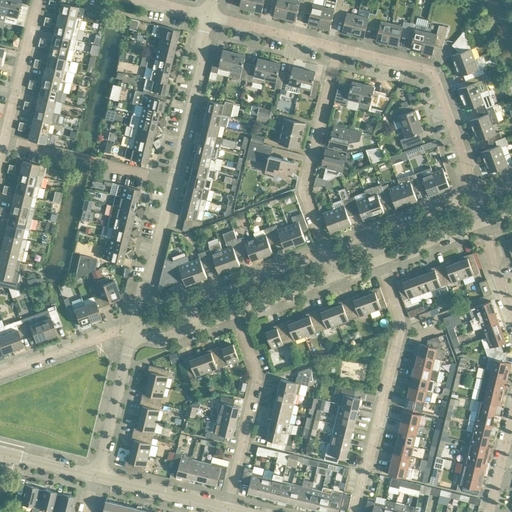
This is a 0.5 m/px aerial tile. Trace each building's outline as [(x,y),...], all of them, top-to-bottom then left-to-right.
[(0,0),(0,20),(4,21),(9,0),(0,0)] [(23,26),(28,8),(22,6),(22,7),(20,6),(21,0),(20,0),(9,0),(4,21),(23,26)] [(241,0),(239,7),(250,10),(252,0),(241,0)] [(252,0),(250,10),(261,13),(265,0),(270,2),(270,4),(271,2),(271,0),(252,0)] [(271,0),(271,2),(277,3),(273,16),(285,18),(289,0),(271,0)] [(289,0),(285,18),(296,21),(299,9),(305,10),(304,13),(307,0),(289,0)] [(308,24),(319,27),(324,7),(313,4),(314,0),(307,0),(304,13),(305,10),(311,12),(308,24)] [(325,0),(324,7),(319,27),(330,29),(333,17),(339,18),(338,21),(343,2),(343,0),(336,0),(336,2),(326,0),(325,0)] [(342,32),(353,35),(358,15),(347,12),(349,4),(343,2),(338,21),(339,18),(345,20),(342,32)] [(61,3),(58,14),(81,19),(84,8),(61,3)] [(377,9),(376,15),(372,29),(373,29),(373,27),(379,28),(376,41),(387,43),(392,23),(386,22),(387,17),(383,16),(384,10),(377,9)] [(372,29),(376,15),(369,13),(368,17),(358,15),(353,35),(364,38),(367,25),(373,27),(372,29)] [(58,14),(56,24),(78,30),(81,19),(58,14)] [(406,38),(407,38),(410,23),(404,21),(403,26),(392,23),(387,43),(398,46),(401,34),(407,35),(406,38)] [(410,23),(407,38),(408,35),(413,37),(413,39),(410,49),(421,52),(426,32),(427,27),(416,24),(410,23)] [(78,30),(56,24),(53,35),(76,40),(78,30)] [(154,36),(160,37),(176,41),(179,31),(156,25),(154,36)] [(437,34),(426,32),(421,52),(432,55),(435,45),(443,47),(445,40),(448,27),(439,25),(437,34)] [(451,56),(455,66),(475,59),(465,30),(455,42),(454,43),(460,49),(461,52),(451,56)] [(53,35),(51,45),(67,49),(73,50),(76,40),(53,35)] [(154,36),(160,37),(157,48),(174,52),(176,41),(160,37),(154,36)] [(51,45),(48,55),(65,60),(67,49),(51,45)] [(157,48),(154,58),(171,62),(174,52),(157,48)] [(229,75),(230,70),(234,52),(223,50),(220,60),(214,59),(209,78),(216,80),(218,74),(228,76),(229,75)] [(233,78),(239,79),(246,81),(249,67),(243,66),(246,55),(234,52),(230,70),(229,75),(234,76),(233,78)] [(48,55),(45,66),(66,71),(68,71),(70,61),(65,60),(48,55)] [(91,55),(88,71),(93,72),(97,57),(91,55)] [(168,73),(171,62),(154,58),(147,56),(144,67),(152,69),(168,73)] [(246,81),(252,82),(263,85),(265,78),(269,61),(258,58),(255,69),(249,67),(246,81)] [(469,73),(471,78),(484,73),(482,67),(478,68),(475,59),(455,66),(459,77),(469,73)] [(281,89),(284,76),(278,74),(281,64),(269,61),(265,78),(276,81),(274,88),(281,89)] [(64,81),(66,71),(45,66),(43,76),(64,81)] [(281,89),(287,91),(298,93),(300,87),(304,69),(293,67),(290,77),(284,76),(281,89)] [(152,69),(149,79),(169,84),(166,83),(168,73),(152,69)] [(311,90),(309,96),(316,98),(317,95),(319,84),(313,83),(316,72),(304,69),(300,87),(311,90)] [(457,89),(461,100),(481,92),(477,83),(488,79),(485,73),(484,73),(471,78),(466,80),(468,85),(457,89)] [(43,76),(40,87),(61,92),(62,92),(64,82),(64,81),(43,76)] [(166,95),(169,84),(149,79),(145,78),(143,89),(143,91),(155,94),(154,96),(160,97),(161,94),(166,95)] [(334,102),(340,103),(346,105),(348,99),(359,102),(363,84),(352,81),(351,87),(338,84),(334,102)] [(389,98),(373,94),(375,87),(363,84),(359,102),(370,104),(369,111),(374,112),(375,110),(382,111),(389,98)] [(59,102),(61,92),(40,87),(38,97),(59,102)] [(135,89),(131,104),(135,105),(143,107),(162,111),(165,101),(164,100),(160,99),(160,97),(154,96),(155,94),(143,91),(135,89)] [(415,90),(409,92),(412,101),(418,99),(415,90)] [(475,106),(477,112),(490,107),(488,100),(484,102),(481,92),(461,100),(465,110),(475,106)] [(38,97),(35,108),(52,112),(59,114),(62,103),(59,102),(38,97)] [(209,100),(206,111),(223,115),(229,117),(231,117),(235,103),(225,101),(225,104),(209,100)] [(403,107),(390,112),(394,123),(396,129),(402,127),(419,120),(415,109),(410,111),(406,102),(401,103),(403,107)] [(493,106),(490,107),(477,112),(479,117),(469,121),(473,131),(492,124),(499,122),(493,106)] [(143,107),(140,117),(157,121),(159,111),(162,112),(162,111),(143,107)] [(269,117),(271,110),(259,107),(257,114),(269,117)] [(35,108),(33,118),(50,122),(56,124),(59,114),(52,112),(35,108)] [(107,109),(106,119),(115,120),(116,110),(107,109)] [(229,117),(223,115),(206,111),(204,122),(220,126),(226,127),(229,117)] [(157,121),(140,117),(134,116),(132,126),(154,132),(157,121)] [(33,118),(30,129),(47,133),(50,122),(33,118)] [(284,118),(281,131),(302,136),(305,123),(284,118)] [(419,120),(402,127),(406,137),(400,140),(404,149),(420,143),(417,134),(423,131),(419,120)] [(217,136),(220,126),(204,122),(201,132),(217,136)] [(487,138),(489,143),(502,138),(500,132),(496,133),(492,124),(473,131),(477,142),(487,138)] [(129,137),(151,142),(154,132),(132,126),(129,137)] [(362,132),(346,128),(345,135),(332,132),(329,146),(346,151),(348,143),(360,141),(362,132)] [(52,134),(47,133),(30,129),(27,140),(49,145),(52,134)] [(299,148),(302,136),(281,131),(278,143),(299,148)] [(201,132),(199,143),(215,147),(220,148),(222,137),(217,136),(201,132)] [(252,135),(250,142),(263,145),(264,138),(252,135)] [(129,137),(127,147),(149,153),(151,142),(129,137)] [(236,141),(222,137),(221,144),(235,147),(236,141)] [(481,152),(484,163),(504,155),(501,147),(505,146),(508,145),(505,137),(502,138),(489,143),(491,149),(481,152)] [(424,151),(437,146),(435,140),(422,145),(424,151)] [(272,147),(263,145),(250,142),(246,159),(256,161),(258,153),(261,154),(264,146),(272,148),(272,147)] [(215,147),(199,143),(196,153),(217,158),(220,148),(215,147)] [(124,158),(130,159),(146,163),(149,153),(127,147),(124,158)] [(376,162),(383,159),(379,148),(371,149),(376,162)] [(326,150),(322,166),(326,167),(323,179),(328,180),(334,178),(342,175),(342,174),(342,172),(346,156),(338,154),(338,153),(326,150)] [(217,158),(196,153),(193,164),(210,168),(215,169),(217,158)] [(500,175),(511,170),(511,165),(511,164),(507,165),(504,155),(484,163),(488,173),(498,169),(500,175)] [(282,177),(282,176),(291,178),(292,176),(293,176),(294,175),(292,175),(292,173),(295,162),(287,160),(287,159),(283,158),(282,159),(270,156),(269,156),(267,164),(265,172),(274,174),(274,175),(274,176),(275,177),(275,178),(276,178),(276,179),(277,179),(278,179),(279,179),(280,179),(281,178),(282,177)] [(39,165),(22,161),(20,171),(43,177),(46,166),(44,166),(39,165)] [(215,169),(210,168),(193,164),(191,174),(212,179),(215,180),(218,170),(215,169)] [(431,168),(414,174),(419,186),(424,184),(426,188),(429,196),(439,192),(432,173),(431,168)] [(443,169),(432,173),(439,192),(450,188),(444,172),(443,169)] [(20,171),(17,182),(39,187),(40,188),(43,177),(20,171)] [(212,179),(191,174),(188,185),(209,190),(212,179)] [(408,177),(398,180),(399,185),(406,204),(417,200),(414,192),(413,188),(419,186),(414,174),(408,177)] [(323,179),(316,177),(314,184),(326,187),(328,180),(323,179)] [(326,187),(326,188),(331,189),(334,178),(328,180),(326,187)] [(39,187),(17,182),(15,192),(31,197),(36,198),(39,187)] [(137,201),(140,190),(124,186),(120,185),(117,184),(115,195),(137,201)] [(364,191),(365,192),(374,216),(384,212),(380,200),(386,198),(381,186),(381,184),(364,191)] [(388,184),(381,186),(386,198),(391,196),(396,208),(406,204),(399,185),(389,189),(388,184)] [(209,190),(188,185),(186,195),(207,200),(209,190)] [(15,192),(12,203),(29,207),(31,197),(15,192)] [(348,198),(353,210),(359,208),(363,220),(374,216),(365,192),(348,198)] [(135,211),(137,201),(115,195),(112,206),(135,211)] [(186,195),(183,206),(199,210),(204,211),(207,200),(186,195)] [(348,198),(342,201),(332,204),(334,209),(341,228),(351,224),(347,212),(353,210),(348,198)] [(34,208),(29,207),(12,203),(9,213),(31,219),(34,208)] [(230,212),(232,206),(228,205),(226,211),(223,212),(225,216),(229,215),(230,212)] [(110,216),(115,217),(132,222),(135,211),(112,206),(110,216)] [(185,231),(202,225),(203,221),(197,220),(199,210),(183,206),(181,216),(185,218),(182,230),(181,230),(185,231)] [(334,209),(323,213),(330,232),(341,228),(334,209)] [(7,224),(24,228),(29,229),(32,219),(31,219),(9,213),(7,224)] [(302,230),(308,228),(302,213),(291,217),(294,224),(288,226),(295,245),(306,241),(302,230)] [(110,216),(107,227),(108,227),(113,228),(129,232),(132,222),(115,217),(110,216)] [(7,224),(4,234),(21,239),(24,228),(7,224)] [(270,227),(274,239),(280,237),(284,249),(295,245),(288,226),(278,230),(276,225),(270,227)] [(105,237),(110,238),(127,243),(129,232),(113,228),(108,227),(105,237)] [(270,227),(264,229),(253,233),(255,238),(262,257),(273,253),(268,241),(274,239),(270,227)] [(237,239),(236,237),(234,231),(223,235),(225,241),(228,248),(222,250),(229,269),(240,265),(235,253),(241,251),(237,239)] [(4,234),(2,245),(25,251),(27,240),(21,239),(4,234)] [(237,239),(241,251),(247,249),(251,261),(262,257),(255,238),(245,242),(243,237),(237,239)] [(110,238),(108,249),(124,253),(127,243),(110,238)] [(210,249),(204,251),(208,263),(214,261),(219,273),(229,269),(222,250),(219,242),(209,246),(210,249)] [(2,245),(0,251),(0,255),(20,260),(22,261),(25,251),(2,245)] [(124,253),(108,249),(102,248),(100,258),(105,260),(122,264),(124,253)] [(189,262),(196,281),(207,277),(202,265),(208,263),(204,251),(198,254),(200,258),(189,262)] [(463,279),(479,272),(476,264),(472,253),(463,257),(462,260),(457,262),(463,279)] [(0,255),(0,266),(17,271),(20,260),(0,255)] [(91,258),(79,255),(74,278),(87,273),(91,258)] [(182,274),(183,279),(186,285),(196,281),(189,262),(187,256),(172,261),(165,258),(158,288),(159,288),(174,283),(172,278),(182,274)] [(447,284),(463,279),(457,262),(452,264),(449,262),(440,265),(447,284)] [(431,290),(447,284),(440,265),(430,269),(429,272),(425,274),(431,290)] [(20,272),(17,271),(0,266),(0,286),(20,291),(22,284),(17,282),(20,272)] [(99,269),(91,272),(94,279),(101,277),(99,269)] [(425,274),(413,278),(419,294),(431,290),(425,274)] [(106,278),(95,282),(99,294),(105,292),(108,302),(120,298),(114,281),(108,283),(106,278)] [(403,301),(419,294),(413,278),(409,280),(406,278),(405,278),(396,281),(403,301)] [(491,294),(486,280),(479,282),(484,296),(491,294)] [(370,312),(387,306),(380,287),(370,291),(369,294),(364,296),(370,312)] [(94,301),(84,305),(90,322),(91,321),(92,323),(100,320),(100,318),(101,318),(97,308),(103,306),(99,294),(93,296),(94,301)] [(356,296),(347,299),(354,318),(370,312),(364,296),(359,298),(356,296)] [(68,297),(63,299),(70,318),(76,316),(79,325),(90,322),(84,305),(82,300),(81,297),(70,302),(68,297)] [(336,306),(332,308),(338,324),(354,318),(347,299),(337,303),(338,303),(336,306)] [(472,319),(478,317),(495,311),(491,301),(469,309),(472,319)] [(46,338),(47,340),(55,337),(55,334),(56,334),(54,327),(61,324),(61,326),(62,325),(55,306),(47,308),(48,311),(37,314),(40,321),(46,338)] [(323,308),(314,311),(321,330),(338,324),(332,308),(327,310),(324,308),(323,308)] [(436,308),(430,310),(432,316),(439,313),(436,308)] [(430,310),(419,314),(421,320),(432,316),(430,310)] [(304,318),(299,320),(305,336),(321,330),(314,311),(305,315),(304,318)] [(474,330),(482,327),(498,321),(495,311),(478,317),(472,319),(470,320),(474,330)] [(26,318),(21,320),(26,334),(31,332),(35,342),(46,338),(40,321),(37,314),(26,318)] [(443,318),(447,328),(453,326),(456,325),(453,315),(443,318)] [(15,322),(4,327),(7,333),(12,350),(23,346),(20,337),(26,334),(21,320),(15,322)] [(291,320),(281,323),(288,343),(305,336),(299,320),(294,322),(291,320)] [(482,327),(485,338),(502,332),(498,321),(482,327)] [(290,347),(288,343),(281,323),(272,327),(271,330),(266,332),(272,349),(272,348),(274,353),(290,347)] [(447,328),(451,339),(457,336),(453,326),(447,328)] [(0,328),(0,348),(2,354),(12,350),(7,333),(4,327),(0,328)] [(506,342),(502,332),(485,338),(481,339),(483,346),(486,353),(503,352),(500,344),(506,342)] [(435,359),(437,348),(440,348),(441,343),(438,342),(439,336),(430,339),(430,340),(428,339),(427,345),(419,343),(419,344),(420,344),(418,354),(435,359)] [(457,336),(451,339),(455,349),(461,347),(457,336)] [(225,344),(216,347),(223,366),(239,360),(233,344),(228,346),(225,344)] [(205,354),(200,356),(206,373),(223,366),(216,347),(206,351),(207,351),(205,354)] [(503,352),(486,353),(488,359),(494,360),(491,370),(509,374),(511,363),(505,362),(507,356),(505,352),(503,352)] [(435,359),(418,354),(415,365),(439,371),(442,360),(435,359)] [(183,359),(190,379),(206,373),(200,356),(196,358),(193,356),(192,356),(183,359)] [(149,378),(148,383),(165,387),(169,370),(149,365),(147,375),(148,375),(149,378)] [(415,365),(413,375),(436,381),(437,381),(439,371),(415,365)] [(281,379),(278,389),(299,394),(301,384),(308,386),(309,386),(310,380),(313,381),(311,367),(299,372),(297,377),(295,383),(281,379)] [(482,379),(506,385),(506,383),(508,383),(508,380),(507,380),(509,374),(491,370),(485,368),(482,379)] [(413,375),(410,386),(433,392),(436,381),(413,375)] [(506,386),(506,385),(482,379),(480,389),(504,395),(505,389),(506,390),(507,387),(506,386)] [(239,382),(237,390),(245,392),(247,384),(239,382)] [(143,390),(141,399),(161,404),(165,387),(148,383),(147,388),(144,390),(143,390)] [(355,391),(336,386),(335,392),(340,394),(339,398),(338,404),(358,409),(360,399),(364,400),(364,399),(354,397),(355,391)] [(407,396),(424,401),(431,402),(433,392),(410,386),(407,396)] [(298,395),(299,394),(278,389),(276,399),(294,404),(297,394),(298,395)] [(502,401),(504,395),(480,389),(477,400),(480,400),(501,406),(501,404),(502,404),(503,401),(502,401)] [(217,412),(237,417),(240,407),(241,408),(241,407),(233,405),(235,400),(221,396),(217,412)] [(404,406),(404,407),(422,411),(424,401),(407,396),(405,407),(404,406)] [(310,407),(314,409),(315,404),(317,402),(318,399),(312,398),(311,401),(310,407)] [(449,404),(453,405),(458,406),(459,400),(451,398),(449,404)] [(141,412),(140,417),(157,421),(161,404),(141,399),(139,409),(141,412)] [(276,399),(273,409),(292,414),(294,404),(276,399)] [(318,404),(317,409),(322,410),(324,411),(326,401),(319,400),(318,404)] [(480,400),(477,411),(494,415),(497,405),(501,406),(480,400)] [(340,405),(337,414),(356,419),(358,409),(338,404),(340,405)] [(188,405),(185,415),(194,417),(197,407),(188,405)] [(289,423),(292,414),(273,409),(271,419),(289,423)] [(418,425),(421,414),(403,410),(404,411),(401,421),(418,425)] [(492,426),(494,415),(477,411),(475,421),(492,426)] [(215,422),(235,427),(237,417),(217,412),(217,413),(219,413),(217,422),(215,422)] [(335,424),(353,429),(356,419),(337,414),(335,424)] [(135,423),(133,433),(153,438),(157,421),(140,417),(139,422),(136,424),(135,423)] [(269,429),(289,434),(292,435),(294,425),(289,423),(271,419),(268,418),(266,424),(269,425),(269,429)] [(469,420),(467,431),(472,432),(489,436),(492,426),(475,421),(469,420)] [(416,436),(418,425),(401,421),(399,431),(416,436)] [(206,432),(204,437),(224,441),(226,436),(235,438),(235,437),(233,437),(235,427),(215,422),(213,432),(207,431),(206,432)] [(335,424),(332,434),(351,438),(353,429),(335,424)] [(444,425),(441,436),(446,437),(449,437),(450,433),(447,432),(448,426),(444,425)] [(285,450),(291,451),(292,445),(286,443),(289,434),(269,429),(266,439),(268,440),(267,445),(285,450)] [(399,431),(396,442),(413,446),(416,436),(399,431)] [(472,432),(470,442),(491,448),(491,447),(487,446),(489,436),(472,432)] [(132,451),(149,455),(153,438),(133,433),(130,443),(131,443),(133,446),(132,451)] [(328,443),(348,448),(351,438),(332,434),(330,444),(328,443)] [(411,457),(413,446),(396,442),(394,452),(411,457)] [(490,449),(491,448),(470,442),(469,443),(468,442),(465,453),(488,458),(489,452),(491,453),(491,450),(490,449)] [(328,443),(324,459),(338,463),(339,457),(350,459),(346,458),(348,448),(328,443)] [(256,454),(267,457),(268,455),(269,449),(258,446),(256,454)] [(269,449),(268,455),(278,457),(279,451),(269,449)] [(127,457),(124,467),(144,472),(149,455),(132,451),(130,456),(127,457)] [(279,451),(278,457),(288,460),(288,459),(289,454),(279,451)] [(390,455),(388,462),(412,468),(414,457),(411,457),(394,452),(393,455),(390,455)] [(187,477),(192,457),(180,454),(176,453),(174,461),(173,467),(178,468),(176,479),(177,475),(187,477)] [(487,464),(488,458),(465,453),(463,463),(485,469),(486,467),(487,467),(488,464),(487,464)] [(309,459),(299,456),(298,461),(303,462),(302,464),(307,465),(307,464),(309,459)] [(187,477),(197,480),(201,462),(192,459),(192,457),(187,477)] [(212,462),(207,482),(217,485),(216,488),(219,478),(224,479),(228,466),(229,461),(223,460),(222,459),(221,464),(212,462)] [(197,480),(207,482),(212,462),(211,462),(211,464),(201,462),(197,480)] [(388,473),(411,479),(413,468),(412,468),(388,462),(387,469),(389,470),(389,473),(388,473)] [(463,463),(460,474),(483,479),(484,473),(485,474),(486,471),(485,470),(485,469),(463,463)] [(437,474),(438,468),(434,467),(430,484),(437,486),(439,475),(437,474)] [(248,492),(258,495),(263,475),(252,472),(252,470),(245,468),(241,483),(249,486),(248,492),(247,496),(248,492)] [(272,479),(268,497),(278,500),(282,481),(283,477),(273,474),(272,479)] [(480,490),(483,479),(460,474),(457,484),(463,486),(462,492),(478,496),(479,490),(480,490)] [(267,497),(268,497),(272,479),(263,477),(263,475),(258,495),(262,496),(262,497),(262,499),(265,500),(267,498),(267,497)] [(399,488),(400,486),(401,480),(392,477),(389,486),(399,488)] [(308,507),(312,489),(313,482),(304,480),(302,486),(298,504),(308,507)] [(401,480),(400,486),(410,488),(411,482),(401,480)] [(278,500),(288,502),(292,484),(282,481),(278,500)] [(420,491),(421,485),(411,482),(410,488),(420,491)] [(288,502),(298,504),(302,486),(292,484),(288,502)] [(38,511),(44,489),(43,489),(43,491),(37,489),(38,488),(25,485),(23,495),(16,493),(12,507),(19,509),(21,505),(32,508),(31,511),(38,511)] [(322,491),(317,509),(327,511),(332,491),(333,490),(323,487),(322,491)] [(57,511),(61,495),(55,494),(56,492),(44,489),(38,511),(39,511),(42,511),(57,511)] [(308,507),(317,509),(322,491),(312,489),(308,507)] [(441,490),(440,495),(449,498),(451,492),(441,490)] [(332,491),(327,511),(329,511),(337,511),(339,507),(348,510),(351,496),(332,491)] [(451,492),(449,498),(459,500),(461,495),(451,492)] [(70,511),(74,497),(62,493),(61,495),(57,511),(70,511)] [(103,511),(113,511),(116,503),(106,501),(107,497),(103,511)] [(481,499),(469,497),(468,502),(480,505),(481,499)] [(383,511),(385,504),(368,500),(364,511),(383,511)] [(385,504),(383,511),(393,511),(396,503),(386,501),(386,500),(385,504)] [(404,511),(406,505),(396,502),(396,503),(393,511),(404,511)] [(124,511),(126,506),(116,503),(113,511),(124,511)]
